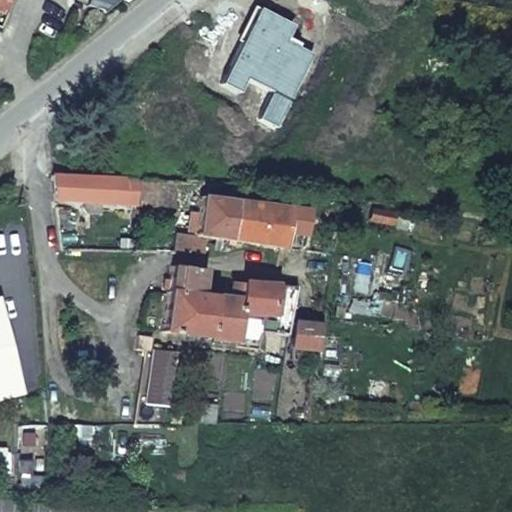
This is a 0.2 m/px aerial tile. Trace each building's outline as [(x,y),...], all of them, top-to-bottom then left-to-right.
[(0,0),(0,12),(5,14),(11,0),(0,0)] [(142,179),(52,175),(56,199),(141,201),(142,179)] [(176,181),(142,179),(141,201),(141,204),(175,205),(176,181)] [(232,204),(235,183),(219,183),(203,182),(200,214),(192,213),(187,235),(178,235),(175,254),(204,254),(204,237),(228,240),(232,204)] [(288,211),(232,204),(228,240),(300,251),(304,223),(287,221),(288,211)] [(396,214),(375,209),(373,222),(393,226),(396,214)] [(200,294),(204,270),(173,266),(170,290),(200,294)] [(232,298),(208,295),(200,294),(170,290),(164,332),(236,343),(235,346),(255,349),(261,316),(274,316),(277,287),(234,283),(232,298)] [(289,338),(298,288),(282,287),(276,336),(289,338)] [(391,293),(383,292),(382,301),(390,302),(391,293)] [(1,295),(0,294),(0,400),(27,393),(1,295)] [(318,363),(322,327),(295,324),(291,360),(318,363)] [(146,352),(135,426),(162,425),(172,354),(149,351),(151,338),(138,336),(136,351),(146,352)] [(220,425),(240,424),(241,411),(220,410),(220,425)] [(91,427),(67,428),(68,456),(91,456),(91,427)]
